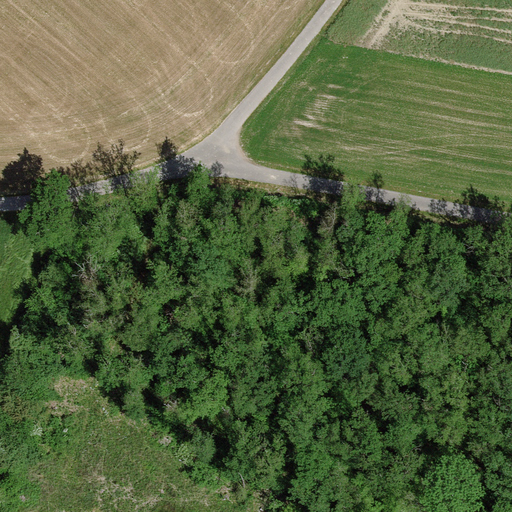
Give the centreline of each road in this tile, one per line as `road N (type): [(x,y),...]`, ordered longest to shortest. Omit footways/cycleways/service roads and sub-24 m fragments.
road 1 (unclassified): [(0,205),(67,198),(198,164),(511,220)]
road 2 (track): [(198,164),(335,0)]
